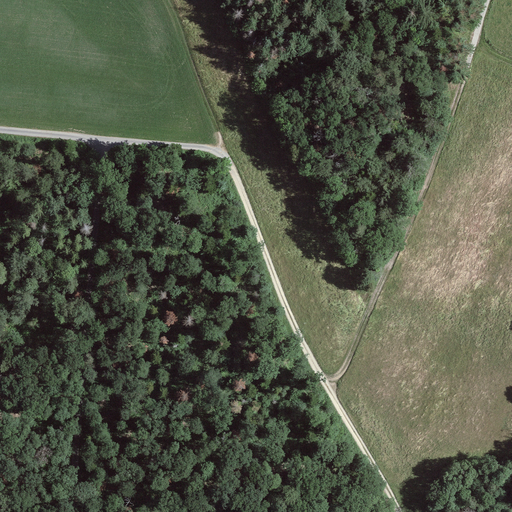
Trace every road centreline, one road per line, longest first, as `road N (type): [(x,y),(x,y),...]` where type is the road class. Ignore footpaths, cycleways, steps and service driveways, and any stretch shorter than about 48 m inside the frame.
road 1 (track): [(401,511),(284,303),(222,153),(0,129)]
road 2 (track): [(486,0),(408,223),(343,372),(325,383)]
road 3 (track): [(103,139),(83,511)]
